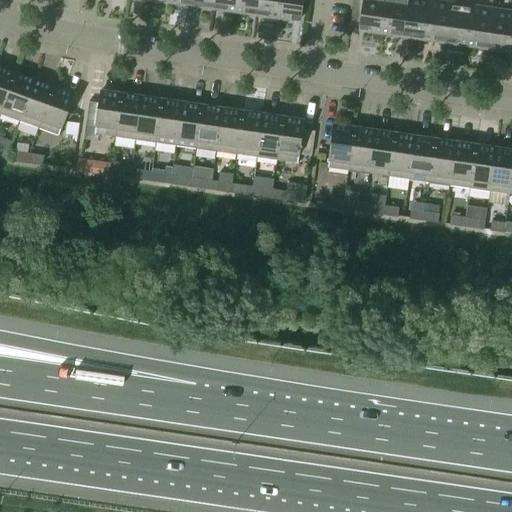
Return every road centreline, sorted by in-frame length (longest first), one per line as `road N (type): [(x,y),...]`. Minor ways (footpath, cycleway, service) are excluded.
road 1 (motorway): [(0,439),(496,511)]
road 2 (motorway): [(511,454),(192,404)]
road 3 (residential): [(315,73),(64,35)]
road 4 (motorway): [(192,404),(0,344)]
road 5 (residential): [(511,101),(315,73)]
road 6 (motorway): [(192,404),(0,377)]
